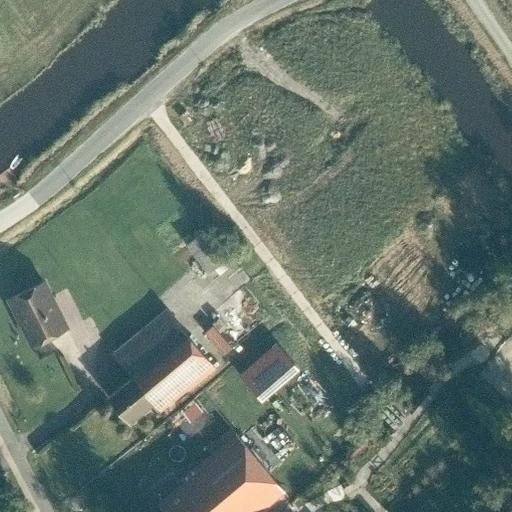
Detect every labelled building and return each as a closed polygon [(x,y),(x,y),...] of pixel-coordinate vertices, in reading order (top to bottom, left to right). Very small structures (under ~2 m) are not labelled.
[(200,236),(186,247),(208,275),(222,265),(200,236)] [(52,282),(11,299),(34,352),(74,335),(52,282)] [(166,309),(112,356),(136,384),(111,405),(136,434),(215,366),(166,309)] [(206,330),(228,352),(237,343),(216,321),(206,330)] [(253,511),(285,487),(240,432),(163,494),(169,502),(156,511),(253,511)] [(0,511),(16,511),(10,499),(0,504),(0,511)]
